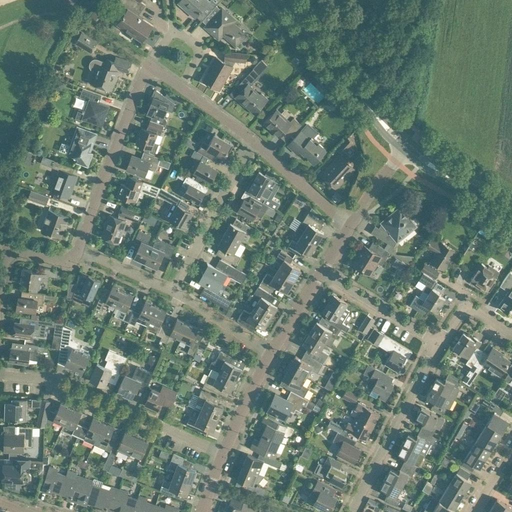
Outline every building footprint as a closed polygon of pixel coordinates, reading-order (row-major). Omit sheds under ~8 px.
[(138,16),(142,10),(131,3),(130,4),(124,0),(113,0),(127,10),(117,25),(125,30),(123,34),(131,40),(134,36),(142,42),(153,26),(138,16)] [(124,0),(130,4),(131,3),(142,10),(146,5),(140,1),(140,0),(124,0)] [(202,21),(216,5),(220,1),(220,0),(216,4),(211,0),(209,0),(209,1),(207,0),(180,0),(178,3),(195,18),(196,16),(202,21)] [(222,8),(221,9),(216,5),(202,21),(207,25),(205,27),(219,39),(223,35),(236,46),(244,37),(237,30),(239,28),(233,23),(236,20),(222,8)] [(90,53),(97,42),(82,33),(75,44),(90,53)] [(246,54),(226,51),(225,60),(224,62),(216,57),(210,67),(211,67),(203,81),(208,83),(207,84),(209,85),(210,85),(219,90),(227,75),(225,74),(234,60),(246,61),(246,54)] [(114,83),(118,72),(117,71),(117,69),(128,73),(132,61),(115,56),(114,62),(107,59),(106,63),(96,60),(94,60),(93,60),(91,62),(90,63),(90,65),(90,67),(91,69),(93,70),(97,71),(98,72),(97,74),(96,76),(98,77),(95,84),(109,89),(112,82),(114,83)] [(300,62),(296,66),(301,71),(305,66),(300,62)] [(307,69),(300,77),(306,83),(314,75),(307,69)] [(253,70),(237,86),(241,91),(235,97),(238,99),(244,105),(245,106),(246,105),(254,114),(267,100),(261,94),(260,96),(250,87),(260,76),(253,70)] [(101,97),(92,93),(83,90),(80,97),(88,101),(84,112),(79,110),(75,119),(81,122),(82,119),(102,127),(110,106),(99,102),(101,97)] [(153,99),(147,114),(152,116),(150,120),(164,126),(164,125),(165,125),(167,121),(167,120),(166,119),(166,118),(165,118),(163,116),(166,110),(172,113),(175,104),(174,103),(176,101),(179,104),(181,100),(168,91),(165,96),(156,90),(155,90),(154,90),(154,91),(151,98),(153,99)] [(276,110),(263,123),(270,129),(271,128),(280,136),(279,137),(279,138),(285,131),(291,136),(301,125),(293,118),(289,122),(276,110)] [(42,115),(40,121),(47,124),(49,117),(42,115)] [(159,144),(154,142),(157,134),(160,135),(164,126),(150,120),(146,130),(142,128),(136,144),(145,147),(144,152),(147,153),(155,156),(159,144)] [(62,143),(59,151),(68,154),(78,157),(77,162),(88,166),(92,153),(87,152),(90,145),(92,146),(96,134),(77,127),(70,146),(62,143)] [(301,130),(288,145),(297,154),(299,151),(314,164),(326,151),(311,137),(310,138),(301,130)] [(199,149),(197,152),(208,158),(214,161),(218,155),(224,158),(228,152),(229,152),(233,145),(215,134),(208,145),(203,142),(199,149)] [(347,139),(337,149),(343,154),(352,144),(347,139)] [(205,163),(208,158),(197,152),(195,150),(194,152),(192,156),(200,161),(194,172),(211,182),(217,170),(205,163)] [(161,158),(155,156),(147,153),(145,160),(132,155),(126,170),(145,177),(148,169),(156,172),(161,158)] [(339,155),(321,175),(336,188),(354,169),(339,155)] [(74,168),(55,161),(52,168),(60,170),(52,191),(69,198),(77,176),(69,173),(71,167),(74,168)] [(273,180),(259,172),(249,189),(256,193),(254,198),(267,205),(276,210),(280,203),(270,198),(274,190),(269,187),(273,180)] [(196,188),(199,182),(184,174),(184,175),(181,179),(184,181),(182,185),(187,188),(183,195),(199,204),(205,192),(196,188)] [(160,189),(129,176),(126,185),(121,183),(121,184),(117,196),(126,200),(127,199),(136,202),(138,196),(142,198),(144,193),(156,197),(160,189)] [(31,190),(28,198),(46,205),(49,197),(31,190)] [(169,193),(166,200),(172,203),(178,206),(170,219),(170,220),(187,229),(192,220),(189,219),(192,213),(187,210),(190,205),(185,202),(169,193)] [(267,205),(254,198),(252,196),(249,201),(244,199),(241,205),(239,204),(236,209),(238,210),(253,219),(256,214),(261,217),(267,205)] [(110,215),(102,237),(118,243),(126,221),(125,220),(127,217),(139,221),(142,213),(122,206),(119,214),(118,218),(110,215)] [(416,226),(400,207),(382,222),(384,225),(381,230),(383,232),(380,238),(385,241),(394,247),(398,240),(416,226)] [(61,238),(69,217),(49,210),(41,230),(48,233),(47,234),(48,235),(49,237),(51,238),(53,238),(55,236),(55,235),(61,238)] [(145,213),(142,220),(148,223),(151,216),(145,213)] [(278,213),(274,220),(279,223),(283,216),(278,213)] [(295,218),(289,227),(295,230),(302,235),(317,244),(323,233),(320,230),(323,225),(321,224),(307,215),(302,222),(301,221),(295,218)] [(254,228),(236,218),(233,224),(230,223),(224,234),(240,243),(246,232),(250,234),(254,228)] [(140,230),(134,242),(140,245),(137,252),(135,251),(132,258),(140,262),(141,260),(146,263),(153,246),(152,246),(148,244),(151,235),(140,230)] [(234,253),(240,243),(224,234),(218,245),(220,247),(216,254),(236,265),(241,257),(234,253)] [(317,244),(302,235),(296,244),(292,241),(287,248),(303,258),(306,252),(310,255),(317,244)] [(162,240),(157,236),(152,246),(153,246),(146,263),(150,265),(149,266),(157,270),(161,263),(159,262),(163,255),(170,258),(176,246),(162,240)] [(431,238),(425,247),(435,254),(428,265),(425,263),(421,269),(435,278),(439,272),(437,271),(440,267),(444,270),(450,261),(451,262),(457,252),(442,243),(441,244),(431,238)] [(390,252),(373,241),(369,248),(364,246),(353,264),(363,271),(364,269),(370,273),(376,263),(381,266),(390,252)] [(471,241),(468,247),(473,251),(477,245),(471,241)] [(175,256),(181,259),(184,253),(178,250),(175,256)] [(290,263),(293,258),(281,251),(275,260),(281,264),(281,266),(278,271),(293,281),(295,278),(297,279),(301,272),(300,271),(300,270),(290,263)] [(248,275),(220,259),(219,260),(220,260),(216,268),(206,263),(209,265),(204,274),(223,284),(228,275),(243,284),(248,275)] [(402,260),(394,272),(401,277),(409,264),(402,260)] [(239,262),(236,267),(245,270),(247,265),(239,262)] [(477,270),(471,279),(477,284),(476,285),(480,288),(481,286),(487,290),(491,284),(493,285),(496,281),(494,280),(499,273),(489,266),(488,267),(482,263),(477,269),(476,268),(476,269),(477,270)] [(47,282),(48,276),(58,277),(58,271),(44,268),(43,273),(32,271),(32,269),(23,268),(21,283),(29,284),(29,287),(39,288),(41,281),(47,282)] [(292,283),(293,281),(278,271),(275,276),(272,276),(267,273),(261,283),(273,290),(276,285),(287,292),(287,291),(289,292),(294,284),(292,283)] [(500,286),(506,290),(508,291),(511,286),(511,287),(511,286),(511,273),(509,271),(500,286)] [(415,296),(409,305),(423,314),(424,314),(425,314),(426,314),(426,313),(427,313),(430,308),(437,312),(445,299),(438,295),(439,293),(433,288),(437,282),(423,273),(418,281),(426,286),(419,298),(415,296)] [(219,293),(223,284),(204,274),(199,282),(196,281),(206,286),(201,294),(200,293),(200,294),(228,310),(233,301),(219,293)] [(89,306),(100,280),(89,275),(82,289),(76,287),(73,297),(83,302),(82,303),(89,306)] [(73,297),(76,287),(77,284),(69,283),(67,298),(72,299),(73,297)] [(116,307),(123,290),(112,286),(107,298),(101,296),(95,308),(102,311),(105,304),(109,306),(110,304),(116,307)] [(511,286),(511,287),(511,286),(508,291),(498,306),(507,312),(510,309),(511,310),(511,286)] [(250,295),(246,302),(255,308),(270,318),(272,316),(273,317),(278,309),(277,308),(277,307),(267,300),(270,294),(259,287),(253,296),(250,295)] [(116,307),(114,312),(115,313),(114,316),(118,318),(123,320),(129,322),(134,310),(128,308),(134,295),(123,290),(116,307)] [(57,296),(33,292),(32,299),(19,297),(17,310),(36,313),(37,305),(43,306),(44,299),(56,301),(57,296)] [(325,319),(330,323),(341,329),(346,332),(350,327),(343,323),(350,312),(344,308),(347,303),(334,295),(323,312),(328,315),(325,319)] [(134,310),(129,322),(135,325),(137,321),(147,326),(149,321),(156,305),(145,300),(140,313),(134,310)] [(167,310),(156,305),(149,321),(155,324),(154,327),(159,329),(156,335),(162,337),(165,329),(167,325),(161,323),(167,310)] [(269,319),(270,318),(255,308),(251,313),(249,313),(244,310),(237,320),(249,328),(253,322),(263,329),(264,327),(266,329),(271,321),(269,319)] [(366,333),(374,320),(367,315),(359,329),(366,333)] [(45,337),(47,325),(55,326),(53,336),(62,337),(63,330),(64,323),(55,323),(56,322),(47,321),(39,320),(31,319),(21,317),(19,326),(14,325),(13,336),(32,339),(33,335),(45,337)] [(180,340),(188,323),(177,319),(171,331),(165,329),(162,337),(162,338),(160,341),(167,344),(170,338),(174,339),(175,337),(180,340)] [(335,340),(341,329),(330,323),(327,328),(317,321),(310,333),(325,342),(331,346),(335,340)] [(193,341),(197,332),(198,328),(188,323),(180,340),(187,343),(186,345),(190,347),(187,353),(193,356),(199,344),(193,341)] [(62,337),(59,354),(68,358),(65,364),(73,368),(72,370),(81,374),(90,354),(76,349),(79,343),(70,339),(72,330),(63,326),(63,330),(62,337)] [(400,372),(412,352),(384,334),(374,328),(367,338),(378,344),(392,353),(385,364),(397,372),(398,371),(400,372)] [(320,351),(325,342),(310,333),(308,334),(307,333),(302,341),(304,342),(303,344),(308,347),(305,353),(322,364),(327,355),(320,351)] [(466,363),(471,367),(482,351),(477,348),(481,342),(474,337),(473,339),(463,333),(453,348),(469,359),(466,363)] [(11,348),(9,362),(21,364),(21,362),(29,364),(29,358),(39,359),(41,351),(38,351),(39,346),(25,344),(24,350),(11,348)] [(487,355),(482,351),(471,367),(462,381),(470,385),(484,364),(493,370),(491,373),(492,376),(495,378),(497,378),(499,375),(500,375),(510,361),(498,353),(499,352),(492,347),(487,355)] [(127,358),(127,357),(124,356),(109,350),(105,359),(107,360),(105,367),(97,363),(90,380),(105,386),(111,372),(119,376),(127,358)] [(233,357),(220,351),(215,362),(211,362),(209,367),(212,369),(236,380),(238,375),(240,376),(243,369),(230,363),(233,357)] [(316,374),(322,364),(305,353),(301,359),(295,356),(293,360),(291,360),(287,366),(305,376),(309,370),(316,374)] [(365,364),(372,368),(377,357),(370,354),(365,364)] [(152,356),(149,364),(151,365),(150,369),(153,370),(158,359),(152,356)] [(126,374),(118,390),(124,392),(123,394),(132,398),(136,390),(137,390),(139,385),(147,388),(153,373),(137,366),(133,377),(126,374)] [(301,384),(305,376),(287,366),(284,373),(285,374),(283,378),(288,382),(285,387),(291,391),(303,397),(308,389),(301,384)] [(383,379),(386,374),(375,368),(369,379),(375,382),(369,394),(385,402),(394,384),(383,379)] [(511,368),(508,375),(499,387),(511,396),(511,395),(511,368)] [(212,369),(204,386),(216,392),(219,386),(232,393),(235,386),(234,385),(236,380),(212,369)] [(431,385),(430,387),(454,399),(459,389),(456,388),(460,381),(449,373),(444,382),(436,378),(432,385),(431,385)] [(347,379),(344,388),(356,393),(360,385),(347,379)] [(152,388),(145,404),(158,409),(161,403),(170,407),(177,392),(163,386),(161,392),(152,388)] [(449,409),(454,399),(430,387),(429,389),(430,390),(426,397),(434,401),(431,409),(443,415),(447,408),(449,409)] [(346,389),(343,396),(355,402),(358,396),(346,389)] [(201,390),(194,408),(201,411),(218,418),(219,416),(221,416),(225,409),(223,408),(223,407),(218,404),(212,402),(214,396),(201,390)] [(303,397),(291,391),(287,399),(275,393),(267,410),(284,419),(289,410),(294,412),(296,409),(302,412),(309,400),(303,397)] [(493,396),(490,401),(491,402),(497,405),(500,401),(493,396)] [(325,402),(319,398),(316,404),(322,407),(325,402)] [(485,399),(482,404),(488,407),(491,403),(485,399)] [(26,420),(27,401),(12,400),(12,401),(14,401),(13,404),(5,404),(5,420),(26,420)] [(46,423),(48,410),(50,401),(42,400),(38,426),(45,427),(46,423)] [(360,411),(357,418),(373,426),(379,413),(358,402),(355,409),(360,411)] [(494,412),(488,421),(503,430),(509,421),(498,414),(502,408),(497,405),(491,402),(491,403),(488,407),(487,408),(494,412)] [(64,425),(71,407),(61,403),(56,413),(48,410),(46,423),(52,426),(55,421),(64,425)] [(64,425),(61,430),(72,435),(77,437),(83,425),(77,423),(82,412),(71,407),(64,425)] [(424,422),(420,430),(432,436),(436,428),(439,429),(444,419),(421,407),(420,410),(419,409),(417,412),(419,412),(416,418),(424,422)] [(194,408),(186,425),(199,431),(201,425),(213,430),(218,418),(201,411),(194,408)] [(287,425),(264,415),(260,425),(265,427),(262,434),(280,442),(283,435),(287,436),(291,434),(294,428),(287,425)] [(94,444),(104,422),(93,417),(88,428),(83,425),(77,437),(83,440),(94,444)] [(340,420),(338,424),(343,426),(340,433),(347,436),(349,431),(366,439),(373,426),(357,418),(353,424),(348,422),(347,424),(340,420)] [(327,426),(337,431),(340,433),(343,426),(330,420),(327,426)] [(503,430),(488,421),(482,431),(497,440),(503,430)] [(114,426),(104,422),(94,444),(110,452),(116,440),(110,437),(114,426)] [(319,423),(313,426),(317,433),(323,430),(319,423)] [(33,426),(19,426),(19,434),(7,433),(7,441),(4,441),(4,452),(9,452),(9,458),(17,459),(17,452),(24,452),(24,446),(32,447),(33,426)] [(437,439),(432,436),(420,430),(416,438),(408,434),(404,441),(403,441),(402,443),(424,454),(425,455),(431,443),(433,445),(437,439)] [(128,455),(137,436),(125,431),(117,449),(128,455)] [(361,450),(353,446),(349,444),(352,439),(340,433),(337,431),(332,441),(337,444),(340,448),(336,454),(354,463),(361,450)] [(497,440),(482,431),(476,440),(491,449),(497,440)] [(280,442),(262,434),(259,441),(254,439),(250,448),(269,457),(272,458),(280,442)] [(141,457),(148,441),(137,436),(128,455),(127,458),(138,462),(141,457)] [(491,449),(476,440),(470,450),(485,459),(491,449)] [(418,466),(424,454),(402,443),(401,445),(402,446),(398,453),(406,457),(402,465),(414,471),(417,466),(418,466)] [(466,447),(460,456),(465,459),(461,464),(472,471),(475,466),(479,468),(485,459),(470,450),(466,447)] [(110,453),(103,469),(109,472),(116,455),(110,453)] [(184,466),(187,459),(173,454),(168,467),(175,469),(176,471),(174,476),(191,482),(192,479),(195,480),(197,472),(195,471),(196,470),(184,466)] [(258,474),(259,473),(264,461),(247,454),(242,467),(258,474)] [(328,456),(323,466),(320,464),(315,473),(342,486),(346,478),(345,477),(347,472),(339,468),(342,463),(328,456)] [(277,460),(272,458),(269,457),(266,463),(280,469),(282,462),(277,460)] [(30,460),(14,459),(13,465),(4,464),(3,480),(23,482),(29,482),(31,480),(31,475),(29,473),(30,460)] [(302,471),(304,466),(297,462),(294,468),(302,471)] [(138,463),(131,480),(137,482),(144,466),(138,463)] [(412,476),(414,471),(402,465),(398,472),(390,468),(387,476),(385,475),(384,477),(402,486),(408,475),(412,476)] [(60,492),(66,475),(57,472),(58,469),(49,466),(41,491),(52,494),(53,490),(60,492)] [(258,474),(242,467),(237,480),(249,485),(247,490),(262,495),(264,496),(267,490),(264,489),(257,486),(256,487),(253,486),(255,481),(259,482),(264,477),(264,476),(259,473),(258,474)] [(467,479),(470,474),(460,467),(450,482),(465,491),(471,482),(467,479)] [(76,502),(84,478),(76,475),(75,478),(66,475),(60,492),(68,495),(66,499),(76,502)] [(190,485),(191,482),(174,476),(172,481),(169,483),(164,481),(160,491),(173,496),(175,490),(187,494),(187,493),(189,494),(192,486),(190,485)] [(396,498),(402,486),(384,477),(383,480),(384,480),(381,488),(388,492),(384,501),(397,506),(400,500),(396,498)] [(95,504),(101,487),(92,484),(93,480),(84,478),(76,502),(87,506),(88,502),(95,504)] [(318,480),(312,492),(308,501),(310,505),(313,506),(314,504),(329,511),(333,504),(335,505),(338,499),(336,498),(336,497),(332,495),(335,488),(318,480)] [(465,491),(450,482),(445,491),(459,501),(465,491)] [(426,483),(422,490),(428,493),(432,486),(426,483)] [(106,511),(112,511),(120,489),(111,486),(110,490),(101,487),(95,504),(103,506),(101,510),(106,511)] [(132,511),(137,498),(127,495),(128,492),(120,489),(112,511),(132,511)] [(459,501),(445,491),(439,501),(453,510),(459,501)] [(153,511),(156,504),(147,501),(148,498),(138,495),(137,498),(132,511),(153,511)] [(254,511),(257,506),(232,497),(228,509),(232,511),(231,511),(254,511)] [(425,509),(422,511),(452,511),(453,510),(439,501),(432,497),(431,500),(427,497),(421,506),(425,509)] [(511,511),(511,508),(497,499),(489,511),(511,511)]
